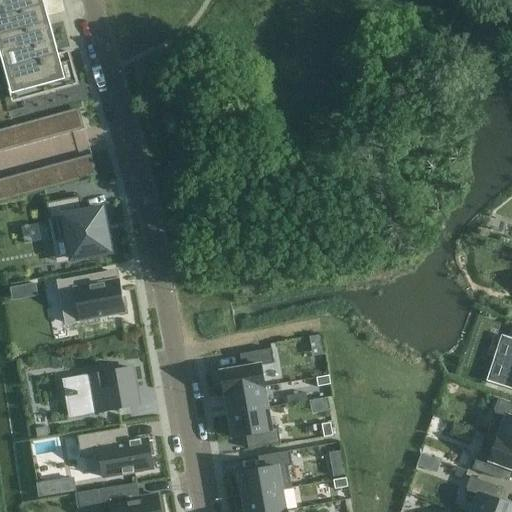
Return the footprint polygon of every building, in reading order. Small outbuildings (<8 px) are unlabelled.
[(12,103),(21,101),(78,85),(69,52),(58,55),(61,65),(55,66),(40,12),(57,7),(55,0),(0,0),(0,40),(5,39),(8,53),(0,55),(0,58),(8,87),(12,103)] [(79,196),(46,203),(53,240),(67,237),(71,259),(112,251),(109,232),(106,232),(101,209),(82,212),(79,196)] [(110,271),(57,281),(62,302),(66,323),(81,320),(123,312),(120,290),(118,280),(112,281),(110,271)] [(34,285),(8,290),(11,303),(36,299),(34,285)] [(220,371),(224,394),(264,387),(260,366),(274,363),(271,349),(239,354),(242,368),(220,371)] [(511,352),(509,362),(505,360),(498,384),(511,388),(511,352)] [(131,392),(135,391),(131,368),(73,379),(75,392),(66,394),(67,398),(68,398),(72,417),(76,416),(76,417),(122,408),(134,406),(131,392)] [(328,375),(315,378),(317,387),(330,384),(328,375)] [(267,408),(264,387),(224,394),(228,415),(267,408)] [(511,403),(498,399),(493,413),(497,414),(489,434),(485,433),(485,434),(511,443),(511,403)] [(267,408),(228,415),(232,438),(245,435),(248,449),(280,443),(277,428),(271,429),(267,408)] [(332,436),(330,423),(321,424),(323,437),(332,436)] [(119,429),(77,436),(81,458),(100,455),(104,478),(152,469),(150,456),(154,455),(152,441),(147,442),(147,439),(121,443),(119,429)] [(511,469),(511,443),(485,434),(472,469),(500,479),(505,466),(511,469)] [(259,470),(238,474),(242,496),(291,487),(287,466),(292,466),(289,451),(257,457),(259,470)] [(440,464),(420,457),(416,468),(436,476),(440,464)] [(511,511),(511,506),(493,500),(498,487),(470,476),(465,490),(478,495),(471,511),(511,511)] [(345,478),(333,480),(334,489),(347,487),(345,478)] [(124,486),(93,491),(96,511),(159,511),(157,495),(127,500),(124,486)] [(291,488),(291,487),(242,496),(244,511),(276,511),(285,510),(282,490),(291,488)]
